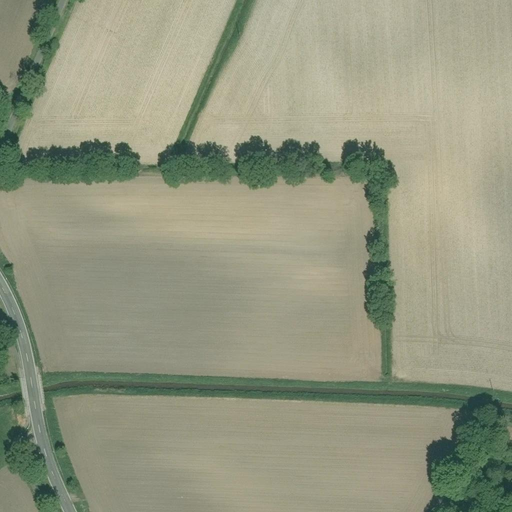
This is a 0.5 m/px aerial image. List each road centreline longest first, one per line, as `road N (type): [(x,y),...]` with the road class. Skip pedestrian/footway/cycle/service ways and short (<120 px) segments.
road 1 (secondary): [(80,511),(38,418),(21,327),(0,289)]
road 2 (unclassified): [(60,0),(0,145)]
